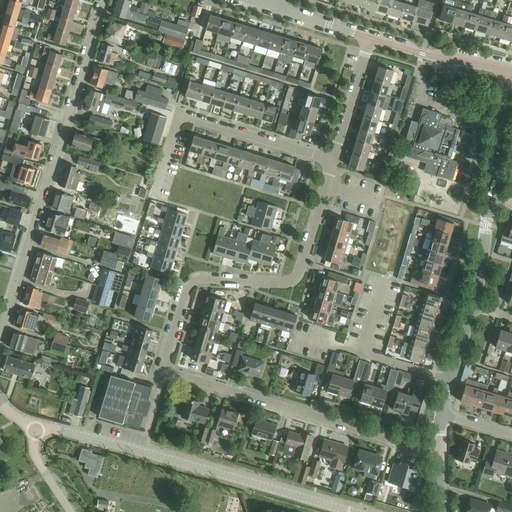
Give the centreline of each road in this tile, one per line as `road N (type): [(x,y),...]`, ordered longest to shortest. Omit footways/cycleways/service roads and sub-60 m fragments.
road 1 (residential): [(438,453),(159,371),(183,292),(198,281),(290,284),(333,160)]
road 2 (residential): [(0,335),(103,0)]
road 3 (unclassified): [(345,511),(37,426)]
road 4 (residential): [(155,193),(179,116),(333,160)]
road 5 (residential): [(504,68),(369,36)]
road 6 (residential): [(493,198),(504,68)]
road 7 (residential): [(333,160),(369,36)]
